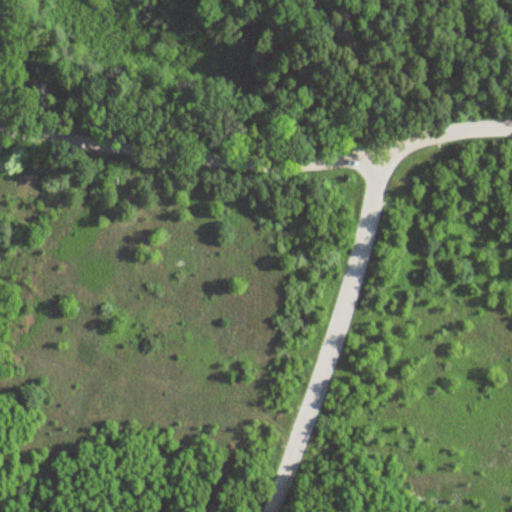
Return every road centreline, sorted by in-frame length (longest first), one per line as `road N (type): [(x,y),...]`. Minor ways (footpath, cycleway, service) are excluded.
road 1 (residential): [(511,124),(441,130),(307,164),(113,148),(0,124)]
road 2 (residential): [(271,511),(341,324),(388,149)]
